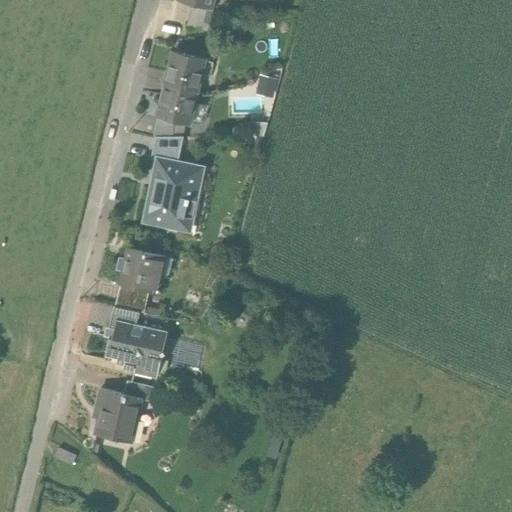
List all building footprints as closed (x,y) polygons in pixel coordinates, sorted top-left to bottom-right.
[(214,0),(177,0),(178,1),(192,5),(212,10),(214,0)] [(212,10),(192,5),(187,24),(207,30),(212,10)] [(205,59),(173,51),(166,84),(197,92),(199,80),(208,82),(210,76),(207,76),(213,63),(204,61),(205,59)] [(197,92),(166,84),(158,118),(185,124),(189,125),(190,123),(199,125),(202,111),(192,109),(197,92)] [(185,124),(158,118),(154,137),(156,137),(182,137),(183,137),(185,124)] [(182,137),(156,137),(152,159),(161,161),(161,160),(177,163),(182,137)] [(177,163),(161,160),(161,161),(157,177),(158,179),(156,188),(152,187),(150,189),(147,204),(148,206),(145,221),(181,228),(190,187),(198,189),(202,168),(177,163)] [(159,254),(129,248),(120,285),(149,291),(156,293),(160,275),(154,274),(159,254)] [(149,291),(120,285),(115,306),(139,312),(144,313),(149,291)] [(168,331),(136,324),(139,312),(115,306),(114,306),(109,328),(112,329),(104,361),(108,362),(110,357),(117,358),(116,364),(135,368),(134,373),(157,379),(161,359),(164,360),(166,353),(163,352),(167,337),(168,331)] [(201,345),(167,337),(163,352),(166,353),(164,360),(161,359),(157,379),(134,373),(131,383),(157,389),(160,378),(177,368),(197,372),(203,348),(201,345)] [(131,383),(128,382),(126,394),(141,398),(140,399),(154,402),(157,389),(131,383)] [(126,394),(101,389),(97,404),(103,406),(96,434),(130,442),(140,399),(141,398),(126,394)] [(76,456),(59,448),(54,458),(71,465),(76,456)]
